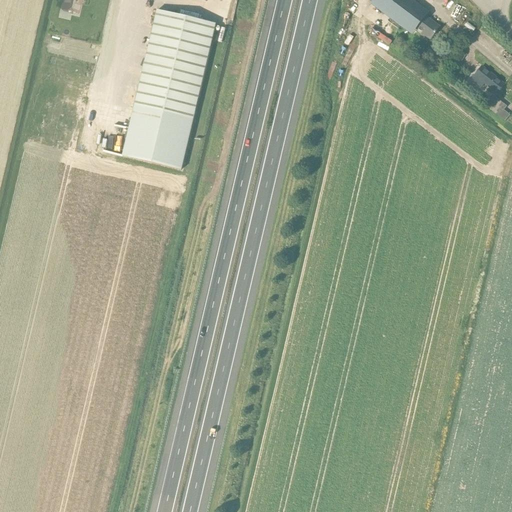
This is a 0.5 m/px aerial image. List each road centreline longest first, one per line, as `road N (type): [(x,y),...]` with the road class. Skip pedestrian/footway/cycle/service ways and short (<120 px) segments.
road 1 (track): [(130,511),(251,0)]
road 2 (motorway): [(284,0),(164,511)]
road 3 (motorway): [(189,511),(309,0)]
road 4 (track): [(331,0),(315,75),(310,161),(228,511)]
road 5 (track): [(359,34),(511,142)]
